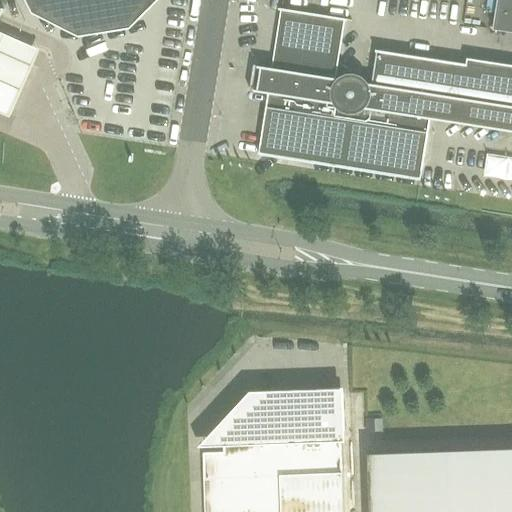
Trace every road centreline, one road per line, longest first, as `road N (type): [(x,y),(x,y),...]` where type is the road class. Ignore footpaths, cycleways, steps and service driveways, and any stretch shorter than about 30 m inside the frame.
road 1 (primary): [(511,292),(182,238)]
road 2 (unclassified): [(182,238),(216,0)]
road 3 (primary): [(182,238),(0,209)]
road 4 (unknown): [(379,0),(405,29),(511,47)]
